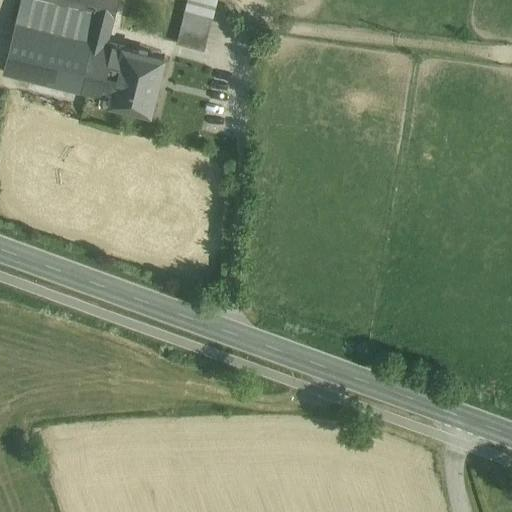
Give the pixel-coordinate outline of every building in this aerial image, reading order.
[(118,0),(51,0),(95,11),(88,38),(108,43),(118,0)] [(216,0),(188,0),(186,8),(213,15),(216,0)] [(213,15),(186,8),(177,43),(205,50),(213,15)] [(44,14),(25,10),(22,22),(41,26),(44,14)] [(22,22),(17,21),(5,71),(113,98),(125,47),(108,43),(88,38),(41,26),(22,22)] [(165,57),(125,47),(113,98),(112,101),(151,111),(165,57)]
